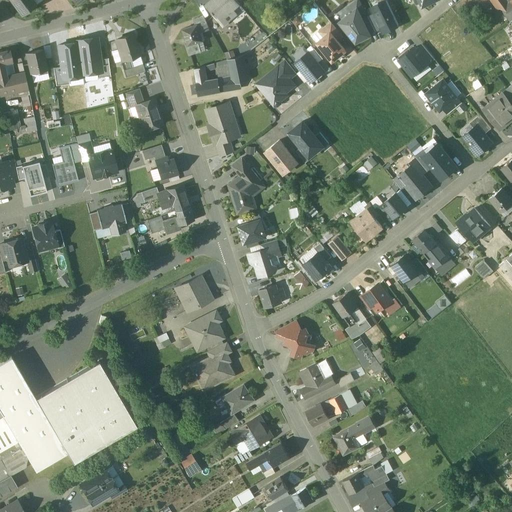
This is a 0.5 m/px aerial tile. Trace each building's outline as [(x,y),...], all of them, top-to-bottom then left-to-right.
[(43,0),(17,0),(12,4),(22,17),(23,16),(25,16),(28,14),(27,13),(36,6),(44,0),(43,0)] [(234,0),(212,0),(205,6),(211,13),(211,14),(212,16),(213,15),(223,27),(236,15),(233,11),(239,5),(234,0)] [(366,13),(359,0),(357,0),(346,9),(350,14),(356,8),(360,16),(366,13)] [(386,3),(379,6),(377,11),(373,13),(374,14),(381,28),(382,31),(391,29),(398,25),(386,0),(385,1),(386,3)] [(511,0),(491,0),(498,10),(501,8),(509,21),(511,18),(511,0)] [(360,16),(356,8),(350,14),(339,22),(355,42),(359,38),(361,36),(363,39),(370,36),(360,16)] [(374,14),(368,17),(375,31),(381,28),(374,14)] [(202,16),(193,19),(195,26),(197,25),(197,26),(205,23),(206,23),(202,16)] [(195,26),(182,31),(185,40),(184,40),(190,56),(201,52),(198,43),(202,42),(200,34),(208,31),(205,23),(197,26),(197,25),(195,26)] [(331,23),(320,32),(324,37),(330,32),(336,39),(335,40),(337,42),(343,37),(331,23)] [(336,39),(330,32),(324,37),(317,43),(332,62),(345,51),(340,45),(339,45),(337,42),(335,40),(336,39)] [(133,35),(116,40),(122,60),(122,61),(128,59),(139,56),(133,35)] [(78,42),(78,44),(82,75),(96,73),(102,73),(100,60),(97,39),(78,42)] [(82,75),(78,44),(58,47),(61,68),(63,81),(69,80),(83,78),(82,75)] [(434,58),(422,45),(416,50),(427,63),(434,58)] [(323,60),(311,46),(306,50),(308,52),(309,52),(318,63),(323,60)] [(50,47),(43,48),(45,60),(52,59),(50,47)] [(406,55),(399,60),(412,76),(427,63),(416,50),(414,48),(406,55)] [(15,77),(7,79),(4,66),(12,64),(9,51),(0,53),(0,92),(1,96),(18,92),(28,90),(25,75),(25,74),(20,75),(15,77)] [(42,51),(26,55),(31,75),(47,72),(42,51)] [(308,52),(295,62),(301,70),(309,79),(311,81),(324,71),(318,63),(309,52),(308,52)] [(219,79),(218,80),(220,92),(241,88),(240,82),(249,81),(243,55),(228,60),(229,67),(231,77),(219,79)] [(139,56),(128,59),(130,68),(142,64),(139,56)] [(97,79),(111,77),(108,59),(100,60),(102,73),(96,73),(97,79)] [(128,59),(122,61),(122,60),(120,61),(123,71),(131,68),(130,68),(128,59)] [(228,60),(216,63),(218,69),(219,70),(229,67),(228,60)] [(297,74),(285,60),(277,66),(279,69),(280,68),(289,80),(297,74)] [(12,64),(4,66),(7,79),(15,77),(12,64)] [(142,64),(130,68),(131,68),(123,71),(125,78),(144,72),(142,64)] [(204,67),(194,70),(195,76),(205,74),(205,71),(204,67)] [(229,67),(219,70),(218,69),(219,79),(231,77),(229,67)] [(54,69),(56,87),(69,85),(69,80),(63,81),(61,68),(54,69)] [(279,69),(268,78),(270,81),(260,89),(274,106),(277,106),(280,104),(280,101),(287,95),(285,93),(294,86),(289,80),(280,68),(279,69)] [(309,79),(301,70),(297,74),(304,83),(309,79)] [(205,74),(195,76),(197,84),(201,83),(207,82),(205,74)] [(207,82),(201,83),(197,84),(199,96),(220,92),(218,80),(207,82)] [(457,97),(443,80),(426,94),(439,111),(443,108),(457,97)] [(511,84),(502,92),(511,104),(511,84)] [(28,90),(18,92),(22,106),(31,104),(28,90)] [(139,90),(124,94),(129,109),(135,107),(143,104),(139,90)] [(511,104),(502,92),(482,109),(500,130),(507,124),(505,121),(511,115),(511,104)] [(462,103),(457,97),(443,108),(448,115),(462,103)] [(143,104),(135,107),(141,128),(149,125),(150,129),(162,125),(154,100),(143,104)] [(229,103),(206,110),(206,111),(208,110),(214,131),(211,132),(215,144),(216,144),(229,139),(238,136),(235,137),(230,122),(233,121),(227,104),(229,103)] [(467,108),(464,104),(457,109),(461,114),(467,108)] [(16,119),(15,112),(14,112),(13,110),(9,112),(9,113),(6,114),(10,132),(20,130),(18,119),(16,119)] [(491,129),(480,115),(470,123),(474,128),(477,126),(484,134),(491,129)] [(34,119),(24,121),(27,133),(37,131),(34,119)] [(315,136),(303,121),(289,133),(301,148),(307,155),(309,157),(322,147),(320,144),(321,144),(315,136)] [(59,122),(48,125),(49,130),(60,128),(59,122)] [(474,128),(462,138),(476,155),(491,143),(484,134),(477,126),(474,128)] [(329,144),(319,132),(315,136),(321,144),(320,144),(322,147),(323,148),(329,144)] [(229,139),(216,144),(220,156),(233,152),(229,139)] [(295,161),(279,141),(266,152),(282,172),(295,161)] [(91,142),(77,145),(82,161),(82,163),(89,161),(88,158),(94,156),(91,142)] [(69,146),(74,164),(82,161),(77,145),(77,144),(69,146)] [(426,154),(423,157),(431,167),(442,179),(457,167),(438,144),(426,154)] [(52,165),(58,187),(78,182),(74,164),(69,146),(59,149),(62,162),(52,165)] [(161,146),(142,152),(145,161),(154,158),(164,155),(161,146)] [(307,155),(301,148),(296,151),(305,163),(311,159),(309,157),(307,155)] [(416,158),(426,171),(431,167),(422,157),(426,154),(423,150),(415,157),(416,158)] [(117,173),(112,152),(94,156),(88,158),(89,161),(94,179),(103,177),(103,178),(109,177),(108,175),(117,173)] [(164,155),(154,158),(158,170),(150,172),(153,183),(168,178),(177,175),(178,175),(173,160),(168,162),(167,158),(165,158),(164,155)] [(363,162),(368,169),(376,163),(372,156),(363,162)] [(250,168),(242,158),(232,166),(240,176),(250,168)] [(426,171),(416,158),(410,164),(411,165),(413,164),(422,174),(426,171)] [(511,159),(501,168),(511,181),(511,159)] [(7,163),(12,181),(18,179),(16,169),(14,161),(7,163)] [(7,162),(0,164),(0,190),(13,187),(12,181),(7,163),(7,162)] [(43,180),(40,167),(39,163),(22,167),(25,180),(30,198),(47,194),(43,180)] [(422,174),(413,164),(411,165),(398,176),(404,184),(416,199),(432,187),(422,174)] [(43,180),(49,179),(46,166),(40,167),(43,180)] [(25,180),(22,167),(16,169),(18,179),(19,182),(25,180)] [(240,176),(236,179),(237,181),(231,185),(231,187),(231,189),(232,191),(234,191),(235,195),(232,196),(237,214),(256,208),(252,195),(249,196),(248,193),(262,182),(250,168),(240,176)] [(177,175),(168,178),(170,183),(179,181),(177,175)] [(404,184),(398,176),(393,180),(399,188),(404,184)] [(158,194),(159,198),(162,209),(174,205),(177,213),(189,209),(182,186),(158,194)] [(156,188),(141,193),(144,203),(159,198),(158,194),(156,188)] [(511,200),(502,189),(502,188),(489,198),(489,199),(490,199),(500,212),(501,212),(511,203),(511,200)] [(394,218),(407,207),(396,194),(383,204),(393,216),(394,218)] [(379,214),(370,203),(365,207),(366,209),(367,208),(374,218),(379,214)] [(511,203),(501,212),(504,216),(511,209),(511,203)] [(393,216),(383,204),(376,209),(386,222),(393,216)] [(121,205),(97,212),(97,213),(102,230),(102,231),(110,229),(112,237),(126,233),(124,224),(126,224),(121,205)] [(366,209),(351,221),(357,228),(365,238),(366,240),(382,227),(374,218),(367,208),(366,209)] [(474,208),(464,217),(463,216),(456,222),(473,242),(474,241),(472,239),(480,232),(482,234),(490,227),(474,208)] [(189,209),(177,213),(178,217),(176,218),(178,226),(179,226),(193,221),(189,209)] [(102,230),(97,213),(89,215),(94,232),(102,230)] [(258,214),(247,218),(248,223),(260,220),(262,219),(258,214)] [(161,217),(147,221),(152,234),(165,230),(162,222),(163,222),(161,217)] [(163,222),(162,222),(165,230),(167,235),(181,230),(179,226),(178,226),(176,218),(163,222)] [(248,223),(239,226),(244,244),(246,243),(257,240),(265,237),(264,231),(260,220),(248,223)] [(48,226),(47,223),(38,226),(39,228),(35,229),(33,232),(39,252),(57,247),(58,247),(54,233),(52,227),(50,225),(48,226)] [(365,238),(357,228),(352,232),(360,242),(365,238)] [(435,243),(424,230),(413,240),(423,253),(435,244),(435,243)] [(60,231),(54,233),(58,247),(57,247),(58,250),(65,248),(60,231)] [(337,237),(329,244),(335,251),(344,244),(337,237)] [(22,240),(13,243),(12,245),(8,246),(6,245),(5,245),(9,261),(10,267),(19,265),(20,263),(27,261),(22,240)] [(144,240),(137,241),(140,252),(147,251),(144,240)] [(257,240),(246,243),(248,249),(259,245),(257,240)] [(277,240),(261,245),(262,250),(262,251),(278,245),(277,240)] [(331,257),(320,243),(314,248),(317,252),(318,252),(326,261),(331,257)] [(435,244),(423,253),(435,268),(447,258),(435,243),(435,244)] [(344,244),(335,251),(342,260),(350,253),(344,244)] [(5,245),(0,246),(0,253),(1,256),(2,263),(9,261),(5,245)] [(278,245),(262,251),(262,250),(248,255),(250,264),(254,263),(258,277),(274,272),(276,269),(275,266),(272,264),(271,258),(281,255),(278,245)] [(326,261),(318,252),(317,252),(304,264),(308,269),(316,279),(327,271),(328,271),(331,269),(331,266),(329,264),(328,263),(326,261)] [(511,255),(499,267),(511,281),(511,255)] [(406,256),(392,266),(404,282),(416,274),(418,272),(412,263),(406,256)] [(447,258),(435,268),(441,275),(453,265),(447,258)] [(427,273),(417,259),(412,263),(418,272),(416,274),(419,279),(427,273)] [(35,261),(27,263),(30,274),(38,272),(35,261)] [(493,272),(484,262),(475,270),(484,280),(493,272)] [(308,269),(303,273),(311,282),(316,279),(308,269)] [(300,270),(291,277),(300,290),(309,283),(300,270)] [(57,278),(62,289),(71,285),(66,274),(57,278)] [(201,276),(175,289),(187,313),(212,300),(201,276)] [(275,285),(259,290),(265,308),(281,303),(280,298),(277,290),(275,285)] [(390,302),(377,285),(364,294),(366,296),(374,307),(377,311),(390,302)] [(347,294),(333,304),(343,318),(349,313),(357,308),(347,294)] [(374,307),(366,296),(360,300),(369,311),(374,307)] [(435,303),(441,310),(449,303),(443,296),(435,303)] [(357,308),(349,313),(356,323),(358,326),(366,320),(357,308)] [(216,312),(186,328),(195,346),(204,341),(207,347),(224,338),(216,323),(220,321),(216,312)] [(349,313),(343,318),(350,327),(356,323),(349,313)] [(356,323),(350,327),(345,330),(352,340),(359,336),(371,328),(366,320),(358,326),(356,323)] [(296,322),(279,331),(277,337),(287,340),(301,333),(301,332),(296,322)] [(301,333),(287,340),(285,345),(293,348),(291,356),(300,359),(302,353),(305,354),(312,351),(309,345),(305,343),(307,336),(305,330),(301,332),(301,333)] [(158,350),(171,345),(166,333),(153,339),(158,350)] [(351,343),(362,368),(375,363),(364,337),(351,343)] [(227,343),(208,352),(211,358),(225,351),(227,354),(231,352),(227,343)] [(386,359),(379,348),(372,353),(380,364),(386,359)] [(211,358),(191,368),(196,376),(202,373),(209,388),(234,376),(228,363),(231,362),(227,354),(225,351),(211,358)] [(0,364),(0,412),(2,416),(27,458),(35,472),(67,453),(35,399),(11,358),(0,364)] [(326,361),(318,365),(325,379),(330,376),(333,374),(326,361)] [(98,362),(35,399),(67,453),(73,464),(136,427),(98,362)] [(318,365),(300,374),(307,388),(301,391),(306,400),(335,385),(330,376),(325,379),(318,365)] [(337,382),(340,389),(354,382),(351,375),(337,382)] [(244,386),(223,399),(232,414),(253,401),(244,386)] [(347,392),(340,396),(347,410),(355,406),(347,392)] [(340,396),(329,401),(333,409),(336,416),(346,410),(347,410),(340,396)] [(329,401),(320,406),(323,411),(329,408),(330,410),(333,409),(329,401)] [(347,410),(346,410),(350,418),(365,408),(362,402),(355,406),(347,410)] [(320,406),(306,414),(313,428),(328,420),(323,411),(320,406)] [(0,481),(10,476),(25,467),(27,458),(2,416),(0,417),(0,481)] [(234,416),(221,424),(225,431),(239,423),(234,416)] [(271,438),(259,418),(231,435),(237,445),(245,440),(251,450),(271,438)] [(358,427),(353,429),(357,437),(357,438),(362,436),(358,427)] [(353,429),(333,439),(343,457),(359,449),(353,439),(357,437),(353,429)] [(289,460),(280,445),(265,453),(266,454),(255,460),(259,467),(269,461),(273,468),(289,460)] [(378,448),(366,455),(369,460),(380,454),(381,453),(378,448)] [(248,450),(234,458),(239,465),(252,457),(248,450)] [(380,454),(369,460),(372,466),(373,466),(383,459),(380,454)] [(255,460),(246,465),(250,472),(259,467),(255,460)] [(108,461),(94,469),(97,474),(105,470),(111,467),(108,461)] [(269,461),(259,467),(263,474),(273,468),(269,461)] [(508,461),(499,467),(508,480),(511,476),(511,467),(510,464),(508,461)] [(207,479),(198,463),(188,469),(197,485),(207,479)] [(372,466),(357,475),(360,480),(367,476),(368,478),(376,472),(375,470),(373,466),(372,466)] [(381,467),(375,470),(376,472),(368,478),(371,484),(386,476),(381,467)] [(97,474),(80,485),(86,495),(111,480),(105,470),(97,474)] [(272,470),(263,475),(266,480),(275,475),(272,470)] [(391,473),(386,476),(371,484),(373,489),(384,484),(394,478),(391,473)] [(357,475),(341,483),(348,496),(364,488),(360,480),(357,475)] [(10,476),(0,481),(0,497),(17,488),(10,476)] [(280,479),(262,490),(265,496),(269,503),(288,492),(280,479)] [(111,480),(86,495),(92,505),(110,495),(117,490),(117,489),(111,480)] [(373,489),(366,493),(370,500),(371,501),(381,494),(382,497),(389,492),(384,484),(373,489)] [(123,486),(117,489),(117,490),(110,495),(113,500),(126,491),(123,486)] [(305,490),(291,497),(294,504),(298,510),(312,503),(305,490)] [(249,491),(232,502),(237,510),(238,509),(254,500),(249,491)] [(381,494),(371,501),(370,500),(363,505),(367,511),(366,511),(386,511),(391,509),(382,497),(381,494)] [(291,497),(280,504),(283,510),(287,508),(294,504),(291,497)] [(0,511),(23,511),(17,502),(0,511)]
